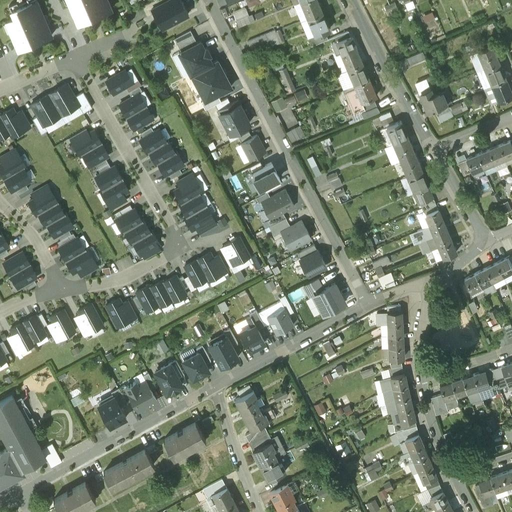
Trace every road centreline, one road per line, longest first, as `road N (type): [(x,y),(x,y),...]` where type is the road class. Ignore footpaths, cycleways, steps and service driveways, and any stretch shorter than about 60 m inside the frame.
road 1 (residential): [(210,0),(366,306)]
road 2 (residential): [(59,288),(118,278),(171,250),(166,218),(73,59)]
road 3 (residential): [(214,387),(18,494)]
road 4 (residential): [(366,306),(214,387)]
road 5 (residential): [(352,0),(434,149)]
road 6 (residential): [(259,511),(214,387)]
